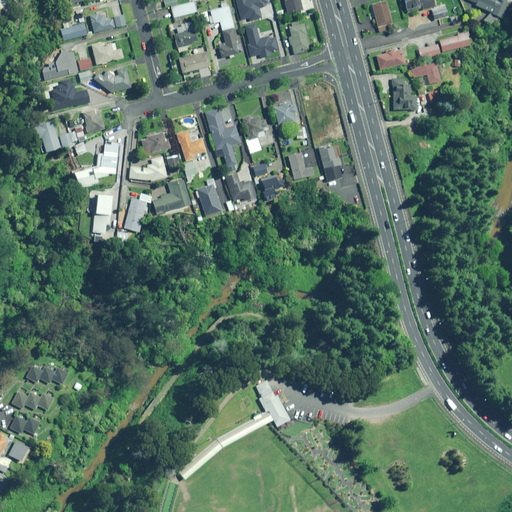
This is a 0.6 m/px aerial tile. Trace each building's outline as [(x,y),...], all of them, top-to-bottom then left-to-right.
[(177,5),(175,0),(167,0),(164,1),(166,8),(177,5)] [(240,0),(241,8),(250,9),(260,7),(259,0),(240,0)] [(284,0),(287,14),(303,10),(300,0),(284,0)] [(403,0),(407,14),(422,10),(436,7),(434,0),(403,0)] [(506,0),(468,0),(475,4),(475,5),(501,19),(509,4),(505,2),(506,0)] [(392,23),(386,1),(371,5),(379,32),(388,30),(387,25),(392,23)] [(196,12),(194,2),(171,7),(174,18),(196,12)] [(222,31),(234,28),(228,2),(222,4),(222,8),(211,11),(212,17),(209,17),(211,24),(220,22),(222,31)] [(278,25),(272,3),(262,5),(267,27),(278,25)] [(436,27),(443,25),(442,18),(448,16),(445,6),(431,9),(436,27)] [(94,33),(114,28),(111,19),(106,20),(104,15),(98,16),(98,14),(89,16),(94,33)] [(126,25),(124,15),(114,17),(117,27),(126,25)] [(290,46),(292,45),(293,54),(309,51),(305,34),(307,34),(304,24),(298,26),(297,21),(291,22),(292,27),(289,28),(291,38),(290,38),(289,38),(290,46)] [(198,43),(192,22),(181,25),(182,28),(177,29),(178,34),(174,36),(177,48),(198,43)] [(63,41),(87,35),(84,24),(60,30),(63,41)] [(254,32),(253,25),(244,27),(250,51),(256,49),(257,51),(268,48),(264,29),(254,32)] [(234,28),(222,31),(226,47),(219,48),(221,58),(230,56),(230,58),(239,56),(235,40),(237,40),(234,28)] [(470,45),(467,33),(439,40),(442,52),(470,45)] [(117,50),(115,43),(101,46),(101,44),(92,47),(96,65),(124,58),(121,49),(117,50)] [(440,55),(437,45),(418,50),(420,59),(440,55)] [(69,54),(67,49),(64,50),(57,62),(54,63),(56,70),(43,73),(45,81),(78,72),(73,53),(69,54)] [(405,64),(401,49),(376,56),(380,70),(405,64)] [(209,67),(206,52),(179,59),(183,73),(209,67)] [(92,68),(90,59),(78,62),(81,71),(92,68)] [(440,81),(436,63),(411,69),(413,78),(426,75),(428,84),(440,81)] [(100,72),(94,79),(111,93),(132,88),(127,68),(117,71),(118,77),(116,77),(108,71),(105,76),(100,72)] [(92,79),(90,71),(79,74),(81,82),(92,79)] [(405,85),(405,78),(392,79),(392,110),(417,110),(417,96),(410,97),(410,85),(405,85)] [(72,87),(70,80),(60,82),(61,86),(54,87),(55,90),(51,91),(52,100),(48,100),(51,112),(90,103),(87,91),(76,93),(74,86),(72,87)] [(332,92),(308,98),(312,117),(309,118),(314,138),(327,135),(324,124),(317,126),(315,119),(337,114),(332,92)] [(438,101),(436,92),(419,96),(421,105),(438,101)] [(297,113),(294,102),(274,108),(278,125),(294,121),(293,114),(297,113)] [(226,129),(220,109),(205,113),(216,150),(222,149),(227,168),(237,165),(232,146),(240,143),(235,126),(226,129)] [(95,110),(83,112),(87,133),(104,130),(100,114),(96,115),(95,110)] [(251,119),(250,116),(242,119),(248,140),(246,140),(250,153),(261,150),(258,138),(265,136),(259,117),(251,119)] [(60,149),(57,137),(53,122),(29,127),(33,140),(41,138),(43,145),(40,146),(41,153),(60,149)] [(307,138),(305,127),(295,129),(297,139),(307,138)] [(191,142),(187,131),(176,135),(185,161),(194,158),(193,156),(206,151),(201,139),(191,142)] [(57,137),(60,149),(73,146),(72,142),(78,140),(77,139),(76,132),(57,137)] [(165,142),(163,134),(141,139),(145,155),(170,149),(168,141),(165,142)] [(87,152),(84,143),(74,146),(78,156),(87,152)] [(119,144),(111,143),(111,145),(105,145),(103,155),(98,154),(97,167),(93,168),(74,172),(78,189),(98,184),(97,179),(108,176),(108,173),(115,174),(119,144)] [(336,159),(332,146),(318,149),(326,181),(343,177),(339,158),(336,159)] [(305,169),(302,153),(288,156),(293,180),(314,176),(312,167),(305,169)] [(167,177),(162,157),(151,160),(152,165),(148,166),(147,169),(131,167),(129,179),(150,180),(152,181),(167,177)] [(180,167),(177,157),(167,160),(170,170),(180,167)] [(198,173),(195,162),(183,165),(186,177),(198,173)] [(267,173),(265,164),(253,167),(256,177),(267,173)] [(240,184),(237,174),(225,177),(232,201),(243,198),(243,200),(255,197),(250,181),(240,184)] [(260,179),(263,190),(260,191),(262,201),(265,200),(275,198),(273,190),(283,188),(280,175),(260,179)] [(205,179),(207,186),(196,190),(205,216),(219,212),(223,211),(213,177),(205,179)] [(190,205),(183,179),(167,184),(170,194),(160,197),(161,199),(152,201),(156,214),(190,205)] [(152,197),(141,194),(139,201),(132,199),(123,228),(138,233),(147,202),(150,203),(152,197)] [(112,197),(97,195),(96,197),(92,197),(91,206),(96,206),(96,211),(94,211),(94,214),(109,215),(109,211),(111,211),(112,197)] [(109,217),(94,216),(93,227),(91,227),(90,236),(102,237),(102,233),(104,234),(105,224),(108,224),(109,217)] [(42,372),(31,367),(26,378),(36,383),(38,379),(49,384),(51,380),(61,385),(66,374),(56,368),(54,372),(44,367),(42,372)] [(254,386),(260,398),(257,399),(264,413),(267,412),(271,421),(275,428),(287,422),(265,380),(254,386)] [(28,398),(17,393),(12,404),(22,409),(24,405),(34,410),(37,406),(46,411),(52,399),(42,394),(40,398),(30,393),(28,398)] [(212,440),(173,472),(180,481),(218,450),(271,421),(267,412),(264,413),(212,440)] [(25,422),(15,417),(9,429),(19,434),(22,429),(32,435),(38,423),(27,418),(25,422)] [(0,453),(8,438),(0,433),(0,453)] [(28,448),(19,443),(17,446),(13,444),(8,456),(21,462),(28,448)]
